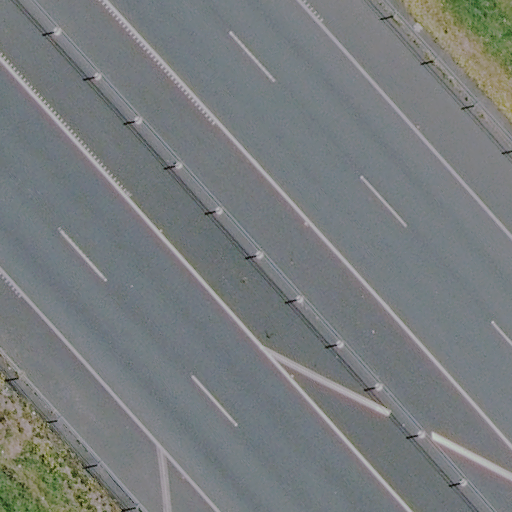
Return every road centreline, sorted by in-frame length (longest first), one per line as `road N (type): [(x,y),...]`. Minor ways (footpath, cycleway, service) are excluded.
road 1 (motorway): [(361,511),(0,135)]
road 2 (motorway): [(240,0),(511,281)]
